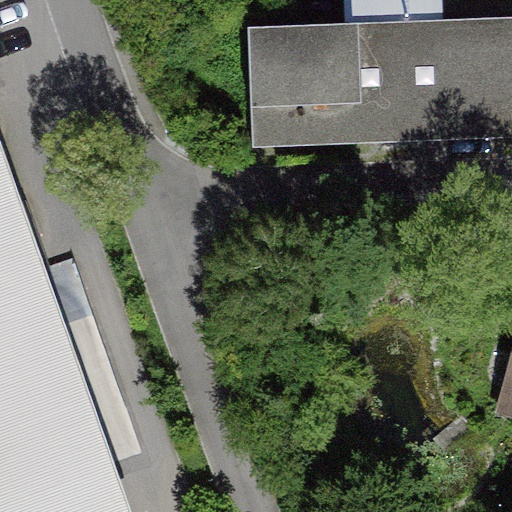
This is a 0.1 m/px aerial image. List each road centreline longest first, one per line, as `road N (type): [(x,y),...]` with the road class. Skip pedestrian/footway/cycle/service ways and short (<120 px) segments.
road 1 (residential): [(146,198),(511,184)]
road 2 (residential): [(146,198),(257,511)]
road 3 (residential): [(79,0),(146,198)]
